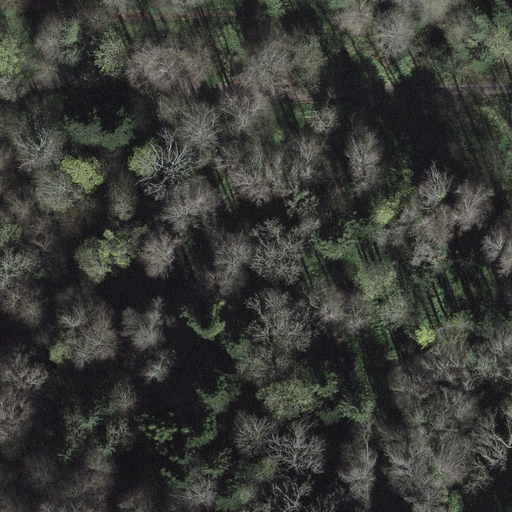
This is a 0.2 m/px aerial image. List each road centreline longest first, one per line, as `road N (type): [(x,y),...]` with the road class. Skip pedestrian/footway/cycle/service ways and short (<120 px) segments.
road 1 (track): [(511,84),(304,78),(0,106)]
road 2 (track): [(0,0),(334,22),(376,43),(390,77)]
